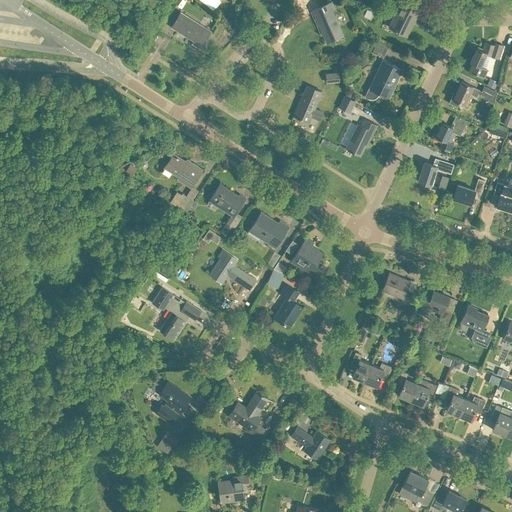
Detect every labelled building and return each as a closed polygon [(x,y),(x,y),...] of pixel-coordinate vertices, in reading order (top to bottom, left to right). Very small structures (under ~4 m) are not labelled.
[(313,10),(326,42),(343,35),(332,10),(334,9),(331,2),(313,10)] [(418,10),(401,2),(389,27),(406,35),(418,10)] [(210,31),(180,12),(171,26),(193,41),(192,43),(199,48),(210,31)] [(377,41),(372,53),(383,58),(389,46),(377,41)] [(470,62),(471,63),(468,70),(484,78),(488,70),(480,66),(486,54),(500,59),(504,45),(494,42),(494,44),(484,42),(482,50),(476,48),(470,62)] [(381,60),(368,88),(364,97),(366,97),(368,98),(369,98),(371,98),(372,97),(375,96),(376,96),(377,95),(379,93),(389,98),(402,70),(381,60)] [(338,71),(325,72),(326,82),(339,81),(338,71)] [(457,107),(459,102),(464,105),(469,93),(477,97),(480,90),(473,87),(473,86),(461,81),(459,85),(457,84),(449,103),(457,107)] [(323,111),(314,108),(321,91),(306,85),(293,116),(308,122),(310,117),(319,121),(323,111)] [(484,85),(480,94),(490,98),(489,101),(493,103),(496,91),(493,90),(486,86),(484,85)] [(350,112),(355,101),(344,95),(339,107),(350,112)] [(376,124),(364,119),(361,125),(357,123),(345,149),(359,156),(365,145),(366,145),(376,124)] [(438,121),(431,137),(441,142),(439,147),(449,152),(453,144),(451,143),(455,133),(460,135),(464,126),(452,121),(450,126),(438,121)] [(491,126),(489,132),(504,137),(506,131),(491,126)] [(169,177),(171,172),(182,179),(181,181),(190,187),(202,169),(193,163),(191,166),(173,154),(161,172),(169,177)] [(448,162),(435,158),(433,164),(424,162),(418,181),(430,185),(435,169),(445,172),(447,165),(448,162)] [(453,164),(448,162),(447,165),(445,172),(450,173),(453,164)] [(126,169),(133,174),(136,168),(130,163),(126,169)] [(449,177),(442,175),(438,188),(444,190),(449,177)] [(484,180),(478,178),(474,190),(457,184),(453,198),(470,204),(472,197),(478,199),(484,180)] [(497,181),(493,193),(499,195),(495,206),(511,212),(511,209),(511,186),(511,187),(511,189),(507,188),(508,185),(497,181)] [(236,212),(245,198),(239,194),(238,195),(219,184),(209,200),(231,215),(234,211),(236,212)] [(183,193),(175,204),(187,211),(189,208),(193,201),(194,200),(183,193)] [(277,223),(260,212),(249,230),(275,247),(289,226),(279,220),(277,223)] [(226,222),(219,232),(228,238),(235,228),(226,222)] [(290,261),(300,268),(299,270),(312,278),(319,266),(320,265),(320,264),(320,262),(320,261),(318,260),(323,252),(312,245),(314,242),(306,237),(290,261)] [(237,259),(222,249),(218,256),(220,257),(209,274),(222,282),(227,275),(249,289),(256,279),(234,264),(237,259)] [(278,261),(273,268),(282,273),(286,267),(278,261)] [(149,271),(166,282),(168,279),(151,268),(149,271)] [(410,281),(389,272),(382,289),(403,298),(401,301),(409,304),(414,292),(406,289),(410,281)] [(297,291),(286,284),(280,293),(287,297),(274,317),(289,327),(302,307),(291,300),(297,291)] [(162,286),(151,302),(163,310),(165,307),(172,312),(160,331),(173,340),(189,316),(195,320),(201,310),(186,300),(185,302),(180,299),(179,301),(172,296),(173,294),(162,286)] [(449,297),(433,290),(430,298),(425,296),(420,307),(426,309),(427,307),(441,313),(439,319),(448,322),(452,312),(444,309),(449,297)] [(260,297),(257,303),(262,307),(266,301),(260,297)] [(491,337),(488,336),(489,333),(481,330),(487,315),(475,310),(476,308),(468,304),(461,321),(476,327),(472,337),(473,343),(486,348),(491,337)] [(369,330),(374,319),(367,316),(362,327),(369,330)] [(511,322),(510,322),(503,338),(511,342),(511,322)] [(365,336),(359,334),(357,340),(363,342),(365,336)] [(402,348),(405,341),(395,337),(392,344),(402,348)] [(352,376),(364,381),(371,364),(359,359),(361,354),(355,352),(350,365),(356,367),(352,376)] [(455,359),(452,366),(459,369),(461,362),(455,359)] [(371,364),(364,381),(376,386),(380,377),(385,379),(391,366),(381,362),(379,367),(371,364)] [(505,378),(510,366),(501,363),(496,374),(505,378)] [(398,395),(411,400),(418,383),(405,378),(408,373),(402,371),(396,384),(402,386),(398,395)] [(418,383),(411,400),(423,405),(426,396),(432,398),(437,385),(420,378),(418,383)] [(502,378),(499,386),(506,389),(510,381),(502,378)] [(155,381),(151,387),(157,392),(162,385),(155,381)] [(181,391),(168,382),(159,394),(168,399),(165,404),(179,413),(187,402),(178,396),(181,391)] [(446,410),(458,415),(465,398),(457,395),(459,390),(449,386),(444,399),(450,401),(446,410)] [(267,398),(257,391),(246,408),(237,402),(229,415),(248,427),(246,430),(262,441),(269,431),(257,424),(261,418),(256,415),(267,398)] [(465,398),(458,415),(470,420),(474,411),(479,413),(485,400),(479,398),(477,403),(465,398)] [(492,429),(505,434),(511,415),(511,411),(496,405),(490,418),(496,420),(492,429)] [(312,436),(297,426),(291,436),(306,446),(303,450),(318,459),(330,439),(316,430),(312,436)] [(168,428),(161,438),(173,446),(180,436),(168,428)] [(409,470),(402,485),(398,493),(410,499),(410,498),(414,500),(415,499),(427,504),(432,493),(422,488),(427,479),(409,470)] [(249,488),(247,475),(233,477),(234,480),(218,483),(221,504),(244,501),(242,489),(249,488)] [(437,495),(432,506),(438,509),(442,503),(447,506),(459,511),(466,498),(448,489),(444,498),(437,495)]
